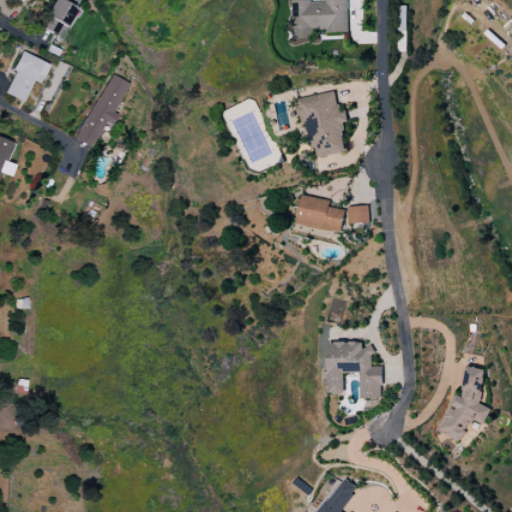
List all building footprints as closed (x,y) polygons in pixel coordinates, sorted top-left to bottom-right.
[(78,9),(61,0),(54,0),(38,27),(60,40),(78,9)] [(349,32),(347,0),(310,0),(292,1),(294,39),(313,38),(313,30),(326,29),(326,33),(349,32)] [(48,64),(23,52),(3,94),(23,103),(33,81),(39,84),(48,64)] [(113,113),(128,84),(110,74),(75,140),(90,148),(104,123),(111,126),(116,115),(113,113)] [(313,159),(348,152),(342,123),(349,121),(347,111),(339,112),(335,92),(301,98),(313,159)] [(13,143),(0,138),(0,172),(10,176),(14,165),(6,162),(13,143)] [(296,224),(341,234),(346,210),(329,207),(331,201),(302,195),(296,224)] [(370,223),(369,206),(348,207),(349,224),(370,223)] [(361,399),(383,399),(382,367),(373,367),(373,347),(363,347),(362,342),(328,343),(328,372),(323,373),(323,379),(329,379),(329,394),(344,394),(344,373),(360,373),(361,399)] [(486,370),(467,366),(462,396),(450,394),(443,436),(465,440),(468,421),(487,424),(490,407),(480,405),(486,370)] [(394,511),(393,511),(345,511),(342,509),(357,488),(344,478),(318,511),(394,511)]
